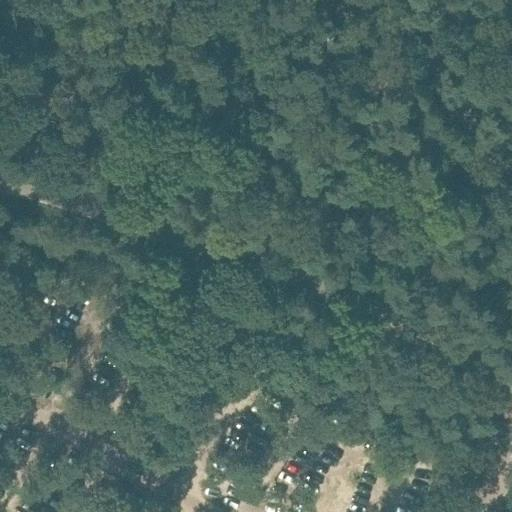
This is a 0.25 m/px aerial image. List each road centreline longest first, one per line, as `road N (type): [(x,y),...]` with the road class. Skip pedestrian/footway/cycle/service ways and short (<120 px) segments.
road 1 (secondary): [(511,370),(297,277),(0,179)]
road 2 (unknown): [(511,43),(0,39)]
